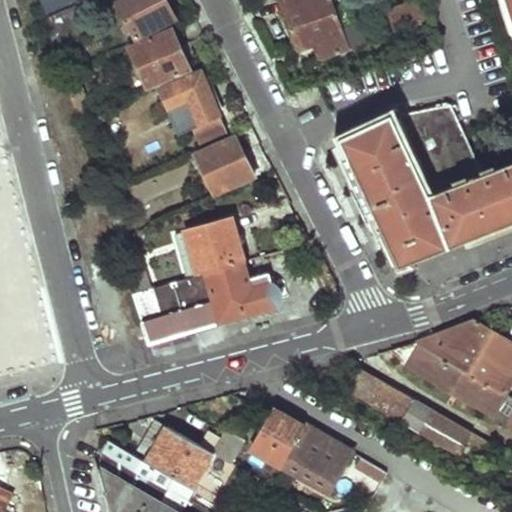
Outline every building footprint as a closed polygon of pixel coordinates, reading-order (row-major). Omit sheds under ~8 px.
[(64,0),(41,0),(46,12),(66,5),(64,0)] [(120,6),(137,38),(176,19),(166,0),(123,0),(123,2),(120,6)] [(280,0),(290,27),(337,11),(333,0),(280,0)] [(394,115),(343,140),(403,267),(511,224),(511,0),(509,0),(511,8),(511,163),(484,173),(452,102),(394,115)] [(410,3),(389,10),(396,31),(417,24),(410,3)] [(74,6),(44,19),(56,53),(70,46),(66,33),(84,26),(74,6)] [(318,58),(349,47),(337,11),(290,27),(297,50),(313,44),(318,58)] [(131,47),(149,88),(190,70),(185,59),(195,55),(191,47),(201,42),(199,37),(179,46),(172,29),(131,47)] [(200,72),(161,90),(169,108),(164,110),(175,135),(190,128),(198,146),(227,133),(200,72)] [(69,93),(78,122),(90,117),(80,88),(69,93)] [(234,136),(196,154),(215,195),(253,177),(234,136)] [(0,309),(5,330),(0,330),(0,372),(53,359),(0,152),(0,309)] [(98,161),(91,163),(100,189),(116,183),(108,162),(99,165),(98,161)] [(116,209),(109,212),(118,239),(126,235),(116,209)] [(171,235),(183,279),(242,263),(231,220),(171,235)] [(141,261),(128,265),(137,291),(149,288),(141,261)] [(251,291),(242,263),(183,279),(149,288),(137,291),(130,294),(147,343),(168,336),(169,338),(218,324),(216,315),(237,309),(239,317),(274,307),(267,286),(251,291)] [(511,340),(475,320),(414,341),(487,383),(511,340)] [(511,340),(487,383),(511,396),(511,340)] [(511,426),(511,396),(487,383),(414,341),(387,349),(402,363),(511,426)] [(284,372),(286,380),(305,375),(303,367),(284,372)] [(496,444),(475,431),(474,434),(417,401),(418,399),(362,367),(350,388),(471,458),(477,447),(490,455),(496,444)] [(283,466),(307,424),(277,408),(252,450),(283,466)] [(195,490),(215,457),(154,420),(135,450),(150,460),(148,461),(169,474),(195,490)] [(283,466),(330,491),(355,449),(307,424),(283,466)] [(246,442),(226,432),(215,457),(234,466),(246,442)] [(148,461),(111,440),(106,449),(111,453),(142,471),(164,483),(169,474),(148,461)] [(142,471),(111,453),(103,468),(96,470),(106,511),(184,511),(135,484),(142,471)] [(0,511),(9,495),(0,490),(0,511)]
